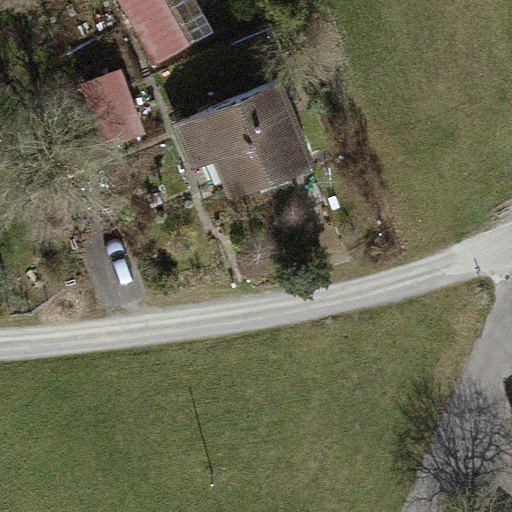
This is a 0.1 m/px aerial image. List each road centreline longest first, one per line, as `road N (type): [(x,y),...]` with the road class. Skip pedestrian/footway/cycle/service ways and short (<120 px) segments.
road 1 (track): [(511,255),(352,295),(62,340),(0,342)]
road 2 (residential): [(421,511),(511,315)]
